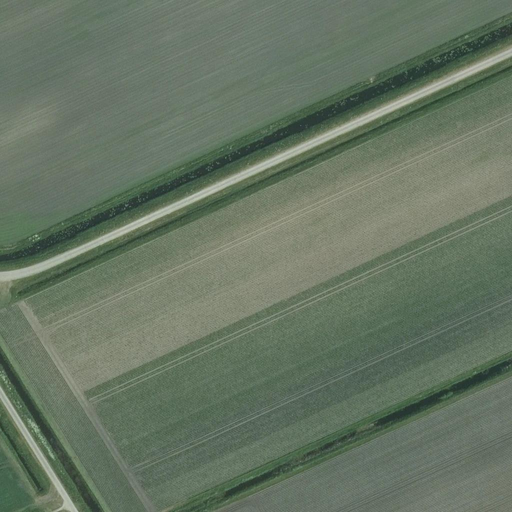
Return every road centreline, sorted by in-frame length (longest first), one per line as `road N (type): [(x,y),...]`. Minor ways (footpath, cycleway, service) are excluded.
road 1 (unclassified): [(0,277),(39,268),(511,52)]
road 2 (unclassified): [(73,511),(0,392)]
